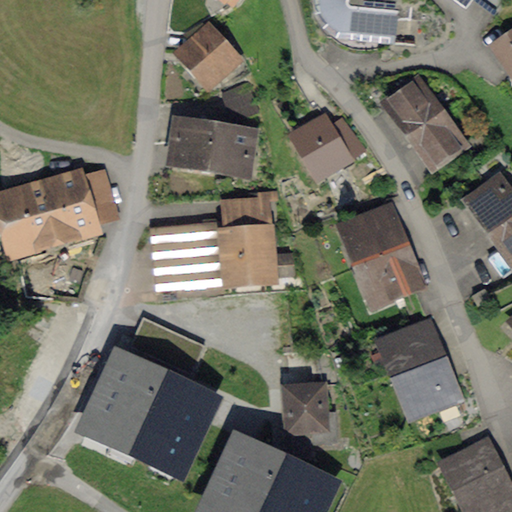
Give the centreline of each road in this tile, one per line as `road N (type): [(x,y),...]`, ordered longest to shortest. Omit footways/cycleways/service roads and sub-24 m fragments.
road 1 (residential): [(0,499),(29,458),(115,263),(141,173),(158,0)]
road 2 (residential): [(288,0),(299,42),(366,119),(404,188),(491,431)]
road 3 (unknown): [(63,387),(328,358),(380,463)]
